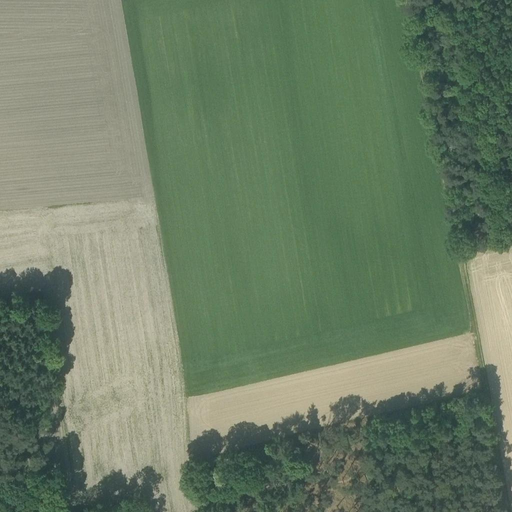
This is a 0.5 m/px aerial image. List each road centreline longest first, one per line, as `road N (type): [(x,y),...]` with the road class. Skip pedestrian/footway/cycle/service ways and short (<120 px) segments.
road 1 (track): [(403,0),(455,249),(511,233)]
road 2 (track): [(455,249),(508,511)]
